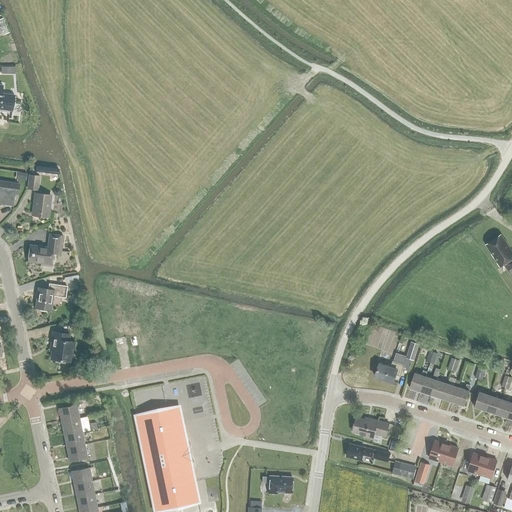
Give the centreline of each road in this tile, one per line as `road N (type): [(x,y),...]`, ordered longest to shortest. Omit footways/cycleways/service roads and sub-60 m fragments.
road 1 (unclassified): [(329,391),(345,333),(369,293),(417,244),(469,208),(511,150)]
road 2 (residential): [(511,442),(378,397),(329,391)]
road 3 (unclassified): [(29,390),(213,363)]
road 4 (residential): [(29,390),(0,251)]
road 5 (unclassified): [(311,511),(329,391)]
